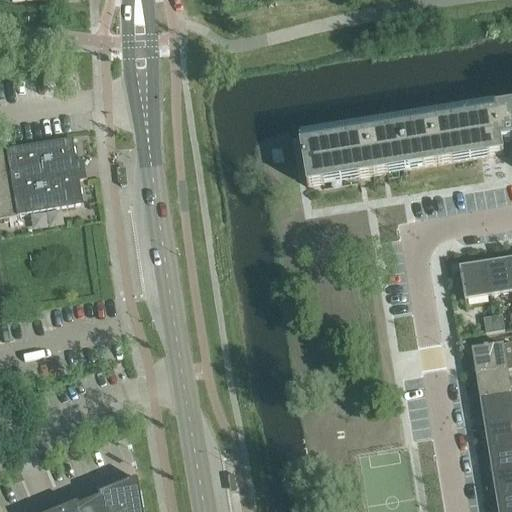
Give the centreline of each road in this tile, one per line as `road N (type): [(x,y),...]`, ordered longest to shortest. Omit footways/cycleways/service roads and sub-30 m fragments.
road 1 (tertiary): [(204,511),(150,162),(139,0)]
road 2 (residential): [(457,511),(416,238),(511,223)]
